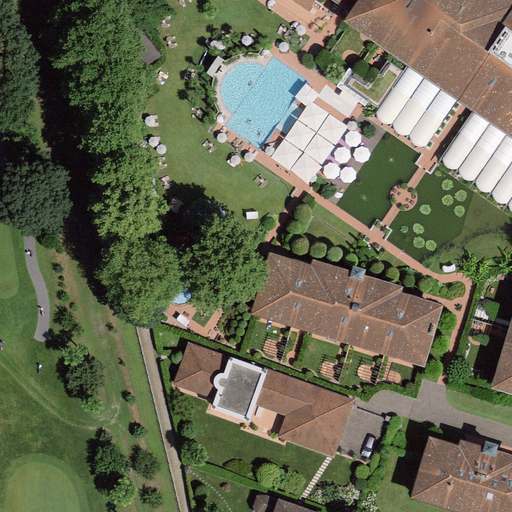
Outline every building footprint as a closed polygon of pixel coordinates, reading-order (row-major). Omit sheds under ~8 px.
[(511,0),(286,0),(308,15),(316,0),(329,0),(351,15),(342,27),(511,143),(511,0)] [(309,270),(268,258),(249,320),(423,372),(441,311),(399,299),(401,291),(363,280),(365,275),(352,271),(350,276),(311,264),(309,270)] [(511,319),(490,394),(511,400),(511,319)] [(230,360),(187,344),(172,386),(215,402),(211,413),(248,426),(255,408),(284,418),(276,440),(333,460),(336,452),(352,408),(354,402),(264,370),(263,373),(229,361),(230,360)] [(390,421),(352,408),(336,452),(370,462),(390,421)] [(457,451),(427,442),(409,503),(438,511),(511,511),(511,460),(458,445),(457,451)] [(274,511),(278,503),(264,498),(256,498),(253,506),(253,511),(274,511)] [(302,511),(278,503),(274,511),(302,511)]
